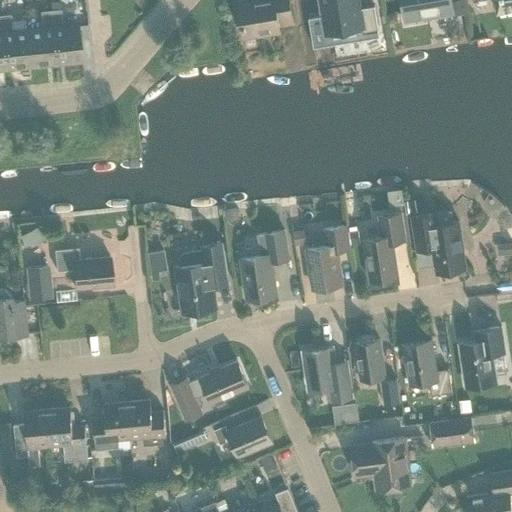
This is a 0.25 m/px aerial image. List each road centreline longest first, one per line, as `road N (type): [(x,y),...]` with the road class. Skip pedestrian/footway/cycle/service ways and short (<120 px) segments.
road 1 (unclassified): [(0,109),(103,94),(188,0)]
road 2 (residential): [(252,326),(454,294)]
road 3 (residential): [(252,326),(329,511)]
road 4 (residential): [(0,375),(150,361)]
road 5 (residential): [(150,361),(132,240)]
